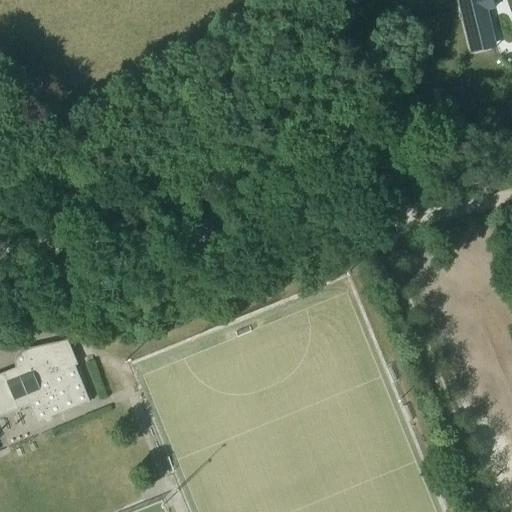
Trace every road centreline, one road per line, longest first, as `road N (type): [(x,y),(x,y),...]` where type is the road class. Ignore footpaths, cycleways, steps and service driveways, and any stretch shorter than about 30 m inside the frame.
road 1 (track): [(0,251),(351,226),(511,196)]
road 2 (track): [(374,222),(489,511)]
